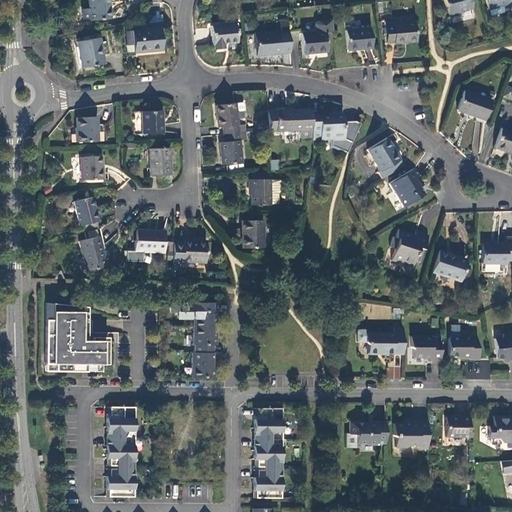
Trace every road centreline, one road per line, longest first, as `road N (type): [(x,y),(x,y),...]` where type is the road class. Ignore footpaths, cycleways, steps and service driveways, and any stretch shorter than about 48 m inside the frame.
road 1 (residential): [(231,507),(86,508),(89,393),(234,395)]
road 2 (tertiary): [(19,117),(13,324),(28,511)]
road 3 (residential): [(188,83),(287,80),(347,93),(391,114),(456,167)]
road 4 (residential): [(511,394),(234,395)]
road 5 (residential): [(188,83),(190,192),(134,198)]
road 6 (residential): [(46,96),(188,83)]
